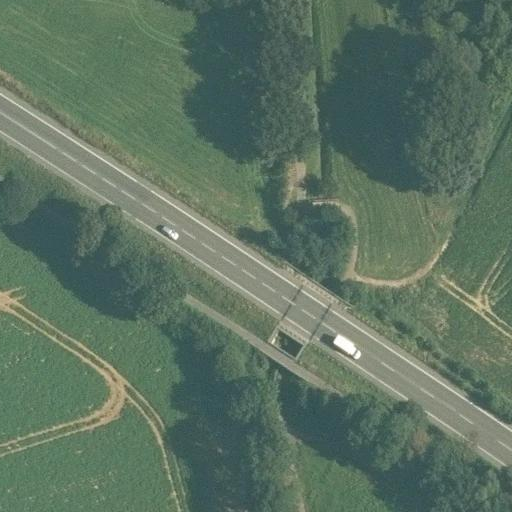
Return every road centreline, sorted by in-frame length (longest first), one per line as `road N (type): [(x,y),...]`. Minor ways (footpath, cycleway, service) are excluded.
road 1 (primary): [(0,119),(511,466)]
road 2 (track): [(300,511),(277,398),(287,364),(357,293),(363,244),(348,224),(308,225),(296,0)]
road 3 (track): [(406,0),(445,238),(459,257)]
road 4 (track): [(511,161),(459,257),(422,301),(357,293)]
road 5 (track): [(286,437),(394,489),(434,480)]
